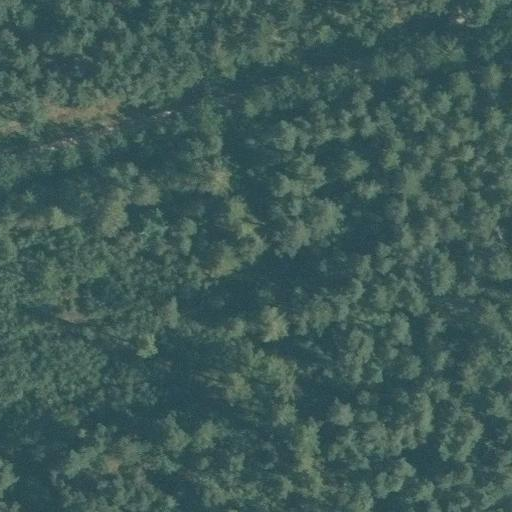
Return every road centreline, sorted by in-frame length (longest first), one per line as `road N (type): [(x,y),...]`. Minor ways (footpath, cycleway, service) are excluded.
road 1 (track): [(511,11),(0,155)]
road 2 (unknown): [(257,0),(184,15),(113,49),(0,76)]
